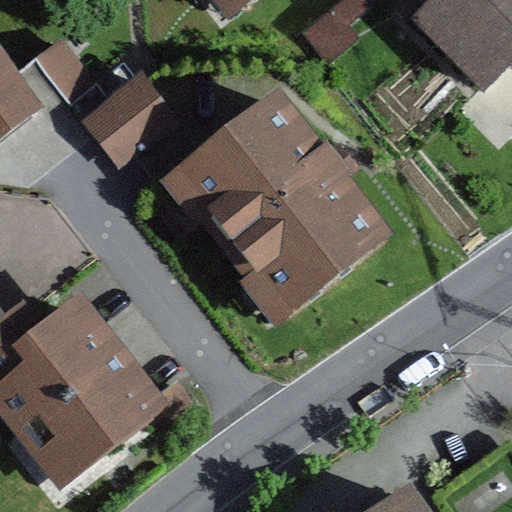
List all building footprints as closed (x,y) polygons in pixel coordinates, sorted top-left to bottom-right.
[(511,0),(469,0),(435,33),(503,103),(511,94),(511,0)] [(70,35),(26,50),(42,94),(86,78),(70,35)] [(0,55),(0,141),(43,109),(2,54),(0,55)] [(104,129),(139,168),(193,119),(158,80),(104,129)] [(298,109),(193,188),(293,321),(399,242),(298,109)] [(0,291),(0,384),(44,354),(0,291)] [(0,387),(77,498),(188,421),(109,308),(44,354),(0,384),(0,387)] [(511,511),(511,454),(508,449),(458,482),(478,511),(511,511)] [(428,511),(412,489),(380,511),(428,511)]
